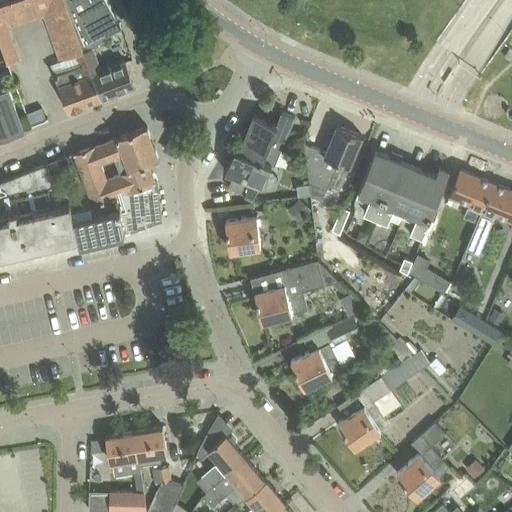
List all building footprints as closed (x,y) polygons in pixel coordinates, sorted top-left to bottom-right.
[(102,95),(86,51),(85,51),(83,45),(66,0),(9,0),(0,3),(0,37),(9,62),(22,57),(11,27),(47,14),(64,60),(78,55),(81,63),(56,73),(70,111),(86,105),(85,101),(102,95)] [(66,0),(83,45),(122,26),(107,0),(66,0)] [(184,38),(185,39),(191,49),(190,50),(192,51),(192,50),(196,51),(196,53),(197,53),(197,51),(200,49),(202,50),(202,48),(201,48),(201,44),(203,44),(203,42),(201,43),(195,33),(195,32),(194,31),(193,33),(186,37),(184,37),(184,38)] [(94,47),(86,51),(102,95),(114,90),(115,94),(136,86),(126,60),(102,69),(96,55),(97,55),(94,47)] [(0,131),(2,136),(24,128),(9,87),(0,90),(0,131)] [(29,123),(47,116),(43,103),(24,110),(29,123)] [(278,147),(281,139),(285,141),(295,115),(282,110),(277,122),(255,113),(240,149),(264,159),(265,158),(276,162),(282,148),(278,147)] [(91,146),(104,179),(150,162),(160,158),(147,124),(142,126),(91,146)] [(338,124),(327,151),(305,141),(310,182),(328,189),(339,160),(350,165),(363,134),(338,124)] [(91,146),(73,152),(92,199),(73,204),(79,232),(81,242),(126,231),(125,230),(146,223),(148,229),(150,228),(147,222),(161,217),(158,189),(159,189),(158,178),(156,179),(150,162),(104,179),(91,146)] [(264,185),(274,162),(275,163),(276,162),(265,158),(264,159),(240,149),(236,147),(226,170),(234,173),(229,186),(255,196),(260,183),(264,185)] [(376,149),(358,192),(370,197),(364,211),(389,220),(389,219),(394,207),(405,211),(423,168),(410,163),(398,158),(396,157),(376,149)] [(61,203),(70,200),(74,199),(62,158),(61,157),(48,162),(61,203)] [(72,205),(71,201),(70,200),(61,203),(48,162),(7,178),(23,245),(79,232),(73,204),(72,205)] [(401,223),(400,225),(411,230),(424,235),(429,221),(442,189),(450,170),(444,168),(440,166),(436,174),(423,168),(405,211),(406,211),(401,223)] [(471,201),(469,204),(464,216),(477,221),(494,181),(461,167),(450,192),(471,201)] [(7,178),(0,180),(0,250),(23,245),(7,178)] [(511,217),(511,188),(494,181),(477,221),(467,245),(466,247),(479,253),(480,250),(494,214),(495,211),(511,217)] [(309,182),(297,184),(298,191),(310,190),(309,182)] [(289,210),(300,220),(311,209),(299,198),(289,210)] [(350,209),(343,206),(340,212),(347,215),(350,209)] [(338,217),(345,221),(347,215),(340,212),(338,217)] [(258,215),(242,217),(227,219),(231,249),(262,245),(258,215)] [(345,221),(338,217),(335,223),(343,226),(345,221)] [(333,229),(340,232),(343,226),(335,223),(333,229)] [(369,232),(364,230),(358,233),(356,238),(365,242),(369,232)] [(421,276),(431,259),(419,252),(414,261),(410,270),(421,276)] [(405,257),(403,263),(411,267),(414,260),(405,257)] [(263,319),(308,308),(304,290),(339,280),(318,258),(280,268),(284,283),(256,290),(263,319)] [(403,263),(400,269),(408,273),(411,267),(403,263)] [(505,314),(494,309),(490,317),(501,323),(505,314)] [(472,310),(463,324),(494,343),(502,329),(472,310)] [(336,344),(362,332),(354,315),(328,327),(336,344)] [(413,354),(397,339),(380,321),(375,327),(371,330),(402,362),(413,354)] [(413,354),(420,350),(410,340),(407,341),(401,336),(397,339),(413,354)] [(305,386),(342,368),(330,340),(310,350),(292,359),(305,386)] [(375,398),(407,376),(422,367),(418,361),(427,355),(422,348),(420,350),(413,354),(402,362),(383,374),(356,391),(364,404),(352,412),(339,420),(356,445),(373,434),(391,422),(375,398)] [(433,481),(450,465),(432,445),(446,432),(435,420),(411,442),(420,452),(398,472),(418,494),(433,481)] [(164,425),(135,429),(141,463),(161,460),(159,452),(168,451),(167,444),(164,425)] [(142,470),(141,463),(135,429),(107,434),(111,460),(113,460),(116,475),(142,470)] [(202,457),(210,451),(218,462),(197,479),(207,490),(210,486),(247,456),(236,444),(237,440),(233,435),(229,435),(227,433),(219,439),(210,429),(203,440),(198,452),(202,457)] [(247,495),(266,479),(247,456),(210,486),(207,490),(205,494),(214,505),(228,493),(237,504),(247,495)] [(477,456),(464,471),(479,483),(488,472),(486,470),(490,466),(477,456)] [(148,511),(159,511),(172,511),(186,484),(173,479),(171,465),(153,467),(155,482),(162,481),(148,511)] [(460,477),(451,485),(458,492),(466,485),(460,477)] [(261,511),(274,511),(286,502),(266,479),(247,495),(261,511)] [(111,490),(110,510),(147,511),(148,511),(145,491),(138,490),(111,490)] [(450,511),(452,510),(444,501),(431,511),(450,511)] [(293,511),(286,502),(274,511),(293,511)]
